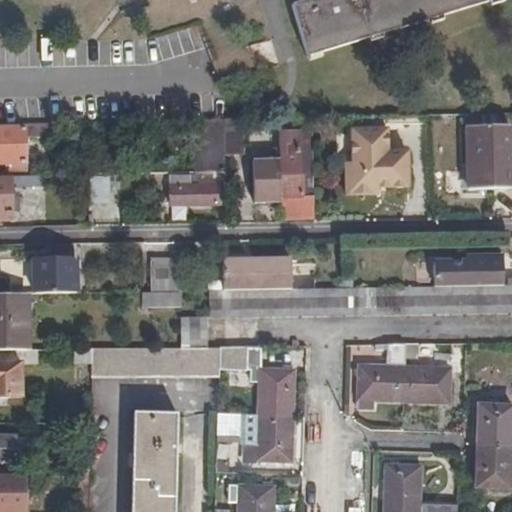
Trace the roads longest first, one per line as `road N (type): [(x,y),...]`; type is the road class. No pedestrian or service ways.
road 1 (residential): [(0,240),(511,228)]
road 2 (residential): [(322,333),(317,511)]
road 3 (unknown): [(320,420),(467,424)]
